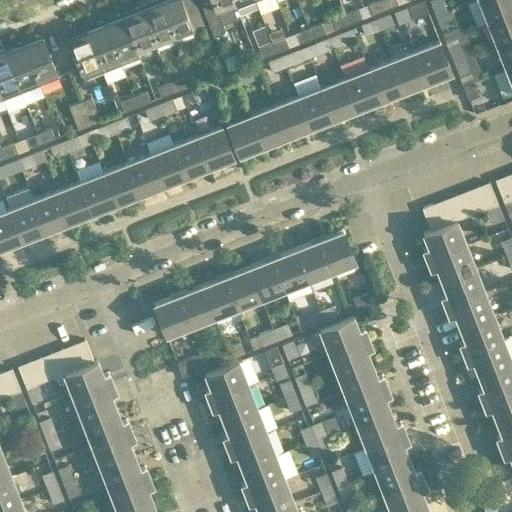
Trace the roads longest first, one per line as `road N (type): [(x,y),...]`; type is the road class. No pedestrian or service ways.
road 1 (residential): [(477,458),(368,183)]
road 2 (residential): [(105,286),(368,183)]
road 3 (residential): [(233,511),(190,408),(153,421),(137,386)]
road 4 (residential): [(368,183),(511,131)]
